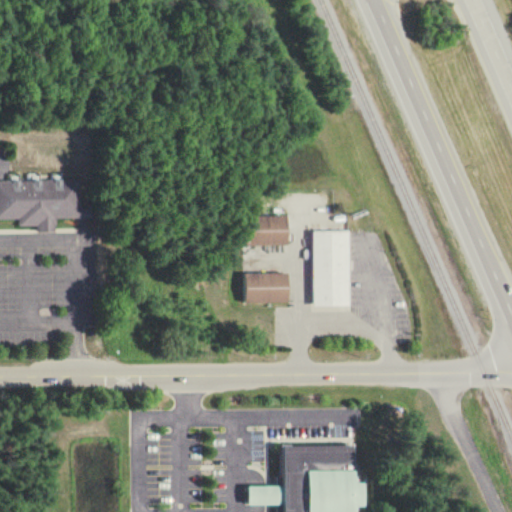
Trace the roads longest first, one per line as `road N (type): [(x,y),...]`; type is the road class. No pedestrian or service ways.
road 1 (tertiary): [(511,372),(0,372)]
road 2 (trunk): [(375,0),(511,319)]
